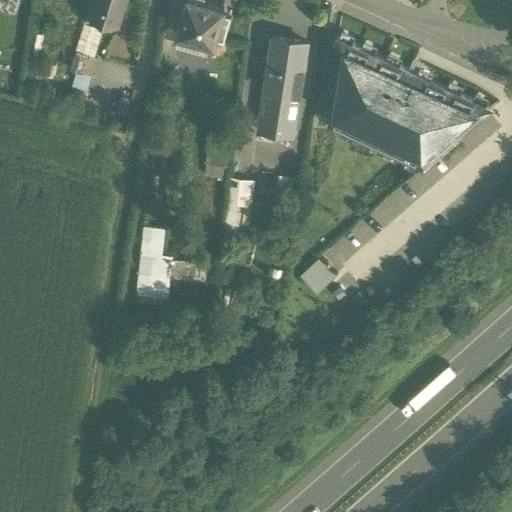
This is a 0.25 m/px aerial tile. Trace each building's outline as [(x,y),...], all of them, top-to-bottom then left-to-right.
[(91,0),(85,20),(97,23),(101,25),(102,19),(117,23),(124,0),(91,0)] [(224,8),(203,2),(203,0),(186,0),(176,34),(214,44),(215,38),(223,40),(230,15),(222,13),(224,8)] [(85,20),(75,50),(87,54),(97,23),(85,20)] [(307,41),(272,36),(264,88),(299,93),(307,41)] [(488,105),(338,36),(325,118),(423,163),(488,105)] [(87,54),(75,50),(70,67),(91,74),(97,57),(87,54)] [(299,93),(264,88),(258,129),(293,135),(299,93)] [(232,125),(210,121),(205,163),(227,166),(232,125)] [(231,176),(229,199),(253,201),(255,178),(231,176)] [(168,228),(144,226),(137,292),(167,295),(169,275),(171,257),(160,256),(161,247),(166,247),(168,228)] [(319,256),(301,273),(319,291),(337,274),(319,256)] [(207,261),(171,257),(169,275),(205,278),(207,261)]
